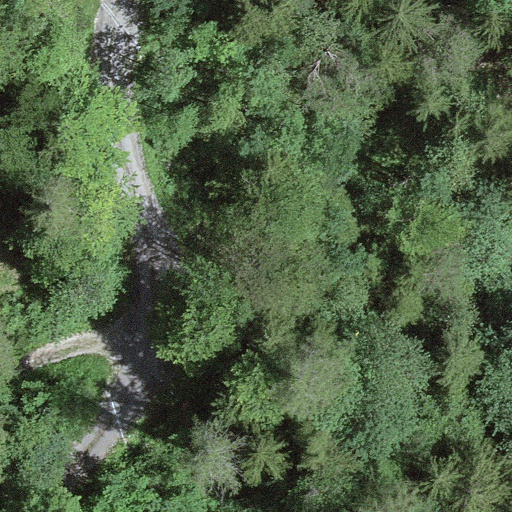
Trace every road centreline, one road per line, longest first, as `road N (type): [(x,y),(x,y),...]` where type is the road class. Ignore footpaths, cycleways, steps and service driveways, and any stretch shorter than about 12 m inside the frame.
road 1 (track): [(122,0),(133,167),(158,297),(152,333)]
road 2 (track): [(152,333),(74,478),(38,511)]
